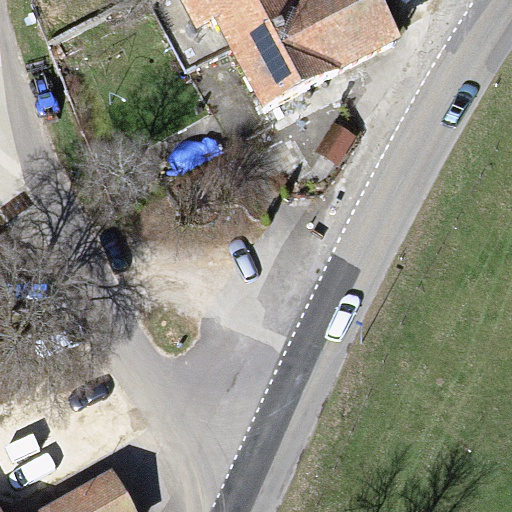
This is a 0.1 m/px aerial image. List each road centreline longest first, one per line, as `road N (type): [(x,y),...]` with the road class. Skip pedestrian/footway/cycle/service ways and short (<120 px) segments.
road 1 (residential): [(0,61),(23,171),(131,294),(289,399)]
road 2 (primary): [(506,0),(289,399)]
road 3 (primary): [(289,399),(234,511)]
